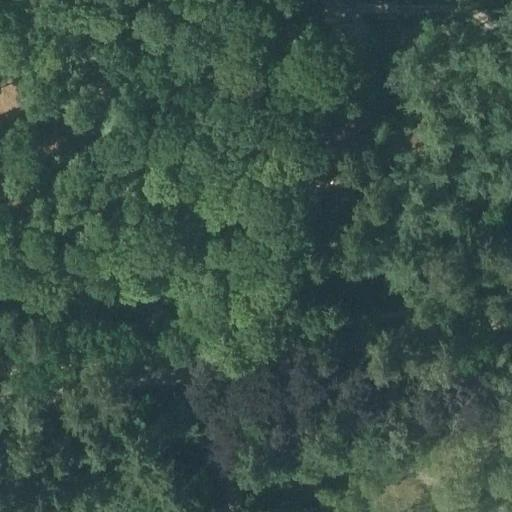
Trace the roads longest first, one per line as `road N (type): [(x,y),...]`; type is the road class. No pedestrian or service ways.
road 1 (track): [(0,393),(511,314)]
road 2 (track): [(229,484),(511,445)]
road 3 (track): [(213,357),(235,511)]
